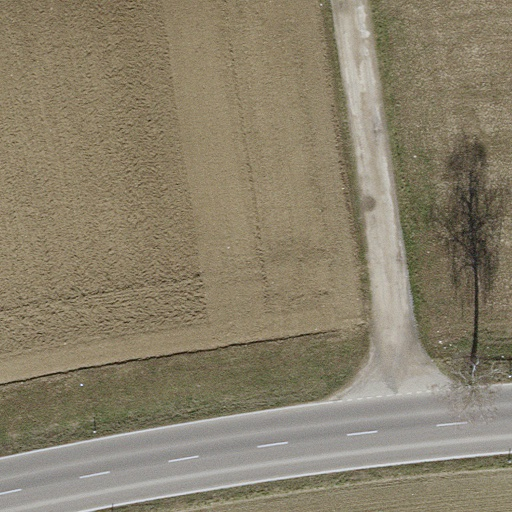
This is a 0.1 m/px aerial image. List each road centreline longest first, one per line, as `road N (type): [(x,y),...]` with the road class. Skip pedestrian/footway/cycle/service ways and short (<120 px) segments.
road 1 (primary): [(511,419),(218,453),(0,493)]
road 2 (track): [(349,0),(412,428)]
